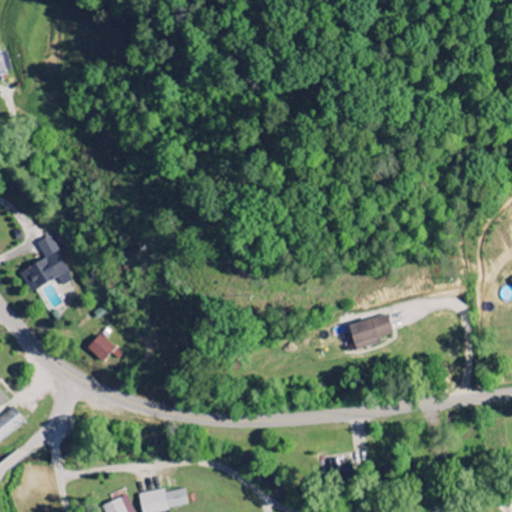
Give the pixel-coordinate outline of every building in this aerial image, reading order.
[(0,76),(13,75),(7,48),(0,49),(0,76)] [(19,272),(29,293),(57,279),(61,287),(71,282),(50,237),(36,243),(44,260),(19,272)] [(394,337),(387,315),(347,327),(354,349),(394,337)] [(114,350),(99,336),(87,349),(102,363),(114,350)] [(0,443),(25,423),(13,408),(0,418),(0,443)] [(327,458),(329,480),(353,477),(352,465),(343,466),(341,456),(327,458)] [(163,511),(188,507),(184,490),(165,494),(164,491),(137,496),(140,511),(163,511)] [(133,511),(128,497),(103,506),(104,511),(133,511)]
